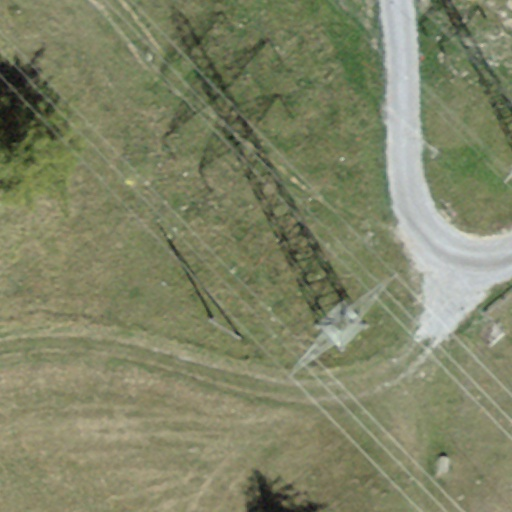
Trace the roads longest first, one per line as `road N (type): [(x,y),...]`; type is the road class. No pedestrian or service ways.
road 1 (track): [(0,354),(49,346),(296,391),(363,388),(405,363),(486,265)]
road 2 (track): [(486,265),(451,253),(416,217),(396,0)]
